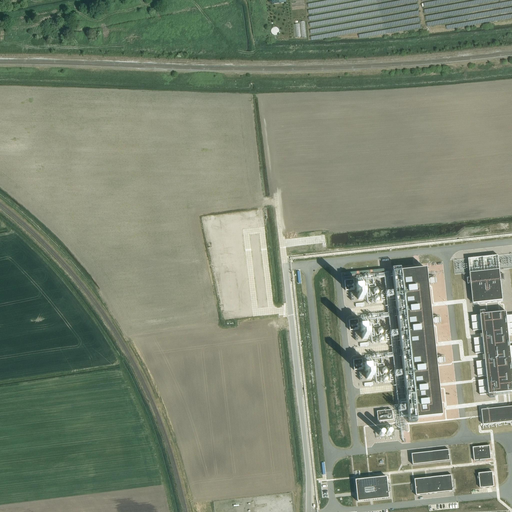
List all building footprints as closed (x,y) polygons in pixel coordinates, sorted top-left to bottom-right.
[(429,201),(398,203),(399,216),(430,214),(429,201)] [(366,207),(367,220),(395,217),(393,204),(366,207)] [(208,219),(213,254),(225,252),(221,218),(208,219)] [(499,256),(469,259),(473,304),(503,301),(499,256)] [(426,269),(392,272),(408,420),(442,416),(426,269)] [(240,309),(236,272),(221,274),(225,311),(240,309)] [(353,280),(344,281),(345,291),(355,290),(353,280)] [(481,315),(472,316),(473,331),(483,330),(483,338),(474,339),(476,354),(485,353),(486,361),(477,362),(478,377),(488,376),(488,380),(479,381),(480,395),(490,394),(490,395),(511,392),(511,360),(511,358),(511,346),(510,347),(509,336),(511,335),(511,315),(507,316),(507,312),(481,315)] [(358,320),(348,321),(350,331),(359,330),(358,320)] [(362,360),(353,361),(354,371),(363,370),(362,360)] [(489,409),(482,410),(483,425),(511,421),(511,406),(491,409),(491,408),(489,408),(489,409)] [(392,410),(377,412),(378,422),(393,420),(392,410)] [(490,446),(473,448),(474,461),(491,459),(490,446)] [(493,472),(479,474),(480,489),(494,487),(493,472)] [(452,476),(414,480),(416,496),(454,491),(452,476)] [(386,477),(355,480),(357,502),(389,498),(386,477)]
